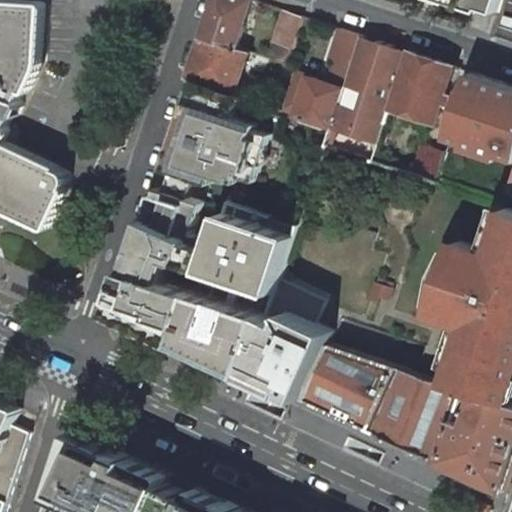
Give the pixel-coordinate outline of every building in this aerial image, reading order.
[(0,0),(0,201),(53,226),(72,184),(73,181),(73,177),(71,172),(68,169),(6,140),(16,116),(20,116),(27,103),(25,99),(31,87),(34,88),(40,73),(44,50),(47,4),(0,0)] [(238,48),(253,0),(215,0),(204,36),(238,48)] [(457,0),(470,4),(470,0),(482,0),(486,6),(501,11),(505,0),(457,0)] [(285,9),(269,58),(289,64),(305,16),(285,9)] [(312,76),(299,114),(335,126),(365,35),(345,29),(334,59),(343,62),(337,84),(312,76)] [(365,35),(335,126),(329,144),(375,160),(393,106),(411,51),(365,35)] [(236,93),(250,51),(238,48),(204,36),(190,78),(195,80),(196,79),(200,81),(236,93)] [(437,121),(456,65),(411,51),(393,106),(437,121)] [(467,146),(503,158),(504,153),(511,155),(511,83),(473,71),(452,136),(469,141),(467,146)] [(305,133),(290,129),(296,113),(236,93),(200,81),(193,99),(196,100),(190,117),(184,115),(174,146),(287,184),(305,133)] [(287,184),(174,146),(166,168),(176,171),(173,181),(215,195),(231,200),(237,202),(244,181),(268,190),(269,187),(285,192),(287,184)] [(423,146),(414,173),(437,180),(446,153),(423,146)] [(161,186),(141,246),(146,247),(148,248),(141,269),(139,269),(134,267),(119,311),(185,342),(202,290),(170,279),(177,258),(208,268),(218,240),(202,235),(215,195),(173,181),(170,189),(161,186)] [(270,323),(302,225),(237,202),(231,200),(218,240),(208,268),(202,290),(185,342),(253,373),(270,323)] [(511,403),(511,402),(511,206),(496,252),(460,240),(436,312),(472,323),(452,383),(466,388),(479,392),(511,403)] [(146,247),(139,269),(141,269),(148,248),(146,247)] [(338,333),(292,318),(287,329),(332,344),(338,333)] [(308,399),(332,344),(287,329),(270,323),(253,373),(308,399)] [(452,383),(332,344),(308,399),(442,461),(456,419),(460,406),(466,388),(452,383)] [(473,410),(460,406),(456,419),(442,461),(456,467),(472,475),(505,490),(511,468),(511,402),(511,403),(479,392),(473,410)] [(23,408),(0,396),(0,458),(16,423),(23,408)] [(0,458),(0,511),(7,511),(34,431),(16,423),(0,458)] [(139,458),(76,429),(49,511),(255,511),(200,486),(197,493),(170,481),(173,474),(139,458)]
